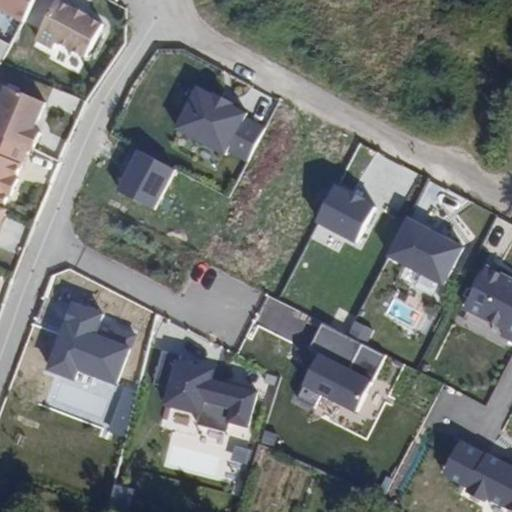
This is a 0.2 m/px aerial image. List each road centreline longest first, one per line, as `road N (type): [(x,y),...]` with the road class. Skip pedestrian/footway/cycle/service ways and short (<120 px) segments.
road 1 (track): [(511,200),(128,0)]
road 2 (residential): [(0,349),(99,105),(149,11)]
road 3 (unknown): [(48,230),(246,319)]
